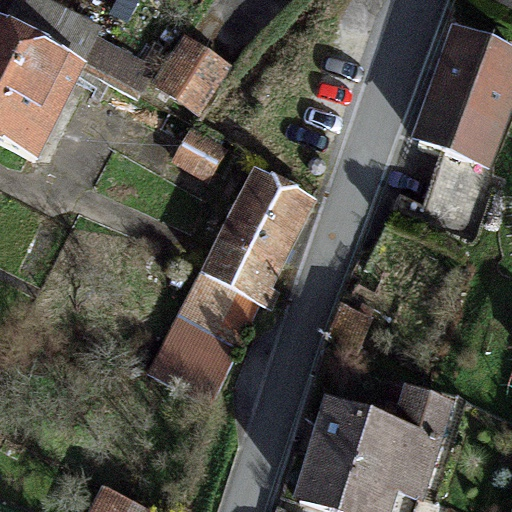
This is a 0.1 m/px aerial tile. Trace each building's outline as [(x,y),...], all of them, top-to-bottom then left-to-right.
[(70,59),(80,64),(91,43),(98,30),(40,0),(14,0),(2,24),(70,59)] [(0,144),(33,161),(38,151),(27,145),(70,59),(2,24),(0,23),(0,144)] [(511,116),(511,49),(456,30),(415,143),(441,151),(494,170),(511,116)] [(228,69),(184,41),(155,87),(199,115),(228,69)] [(82,65),(140,94),(151,75),(91,43),(80,64),(82,65)] [(80,64),(70,59),(27,145),(38,151),(82,65),(80,64)] [(174,159),(208,179),(223,152),(189,132),(174,159)] [(466,237),(494,170),(441,151),(420,204),(413,221),(466,237)] [(203,275),(259,304),(273,311),(281,294),(272,289),(316,203),(256,173),(203,275)] [(259,304),(203,275),(149,377),(210,408),(259,304)] [(343,308),(328,341),(355,353),(370,321),(343,308)] [(450,405),(408,391),(402,413),(387,409),(383,423),(330,407),(299,504),(323,511),(393,511),(401,494),(419,499),(450,405)] [(101,511),(145,511),(111,494),(101,511)]
